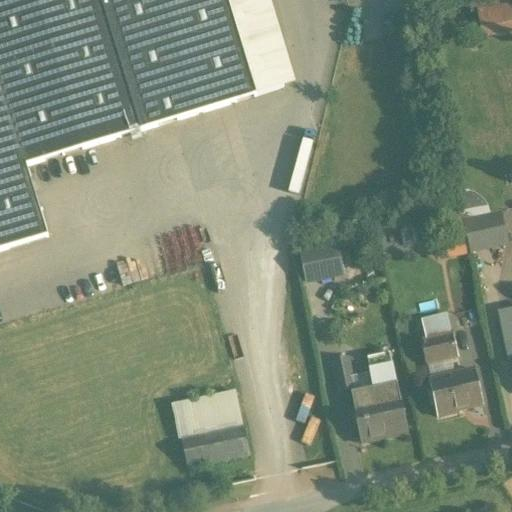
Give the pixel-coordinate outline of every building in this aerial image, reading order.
[(0,0),(0,253),(47,239),(26,168),(256,98),(225,0),(0,0)] [(511,5),(476,12),(481,41),(511,35),(511,5)] [(499,217),(464,224),(470,253),(505,246),(499,217)] [(310,280),(349,277),(346,245),(307,248),(310,280)] [(511,322),(499,326),(507,363),(511,361),(511,322)] [(447,335),(416,342),(421,365),(453,358),(447,335)] [(372,392),(350,397),(353,409),(352,409),(360,446),(406,436),(389,356),(366,360),(372,392)] [(347,360),(331,364),(337,395),(354,392),(347,360)] [(469,371),(425,382),(434,420),(454,415),(453,413),(477,407),(469,371)] [(182,442),(238,431),(232,399),(167,411),(174,447),(183,445),(182,442)] [(238,431),(182,442),(183,445),(188,470),(249,458),(243,430),(238,431)]
